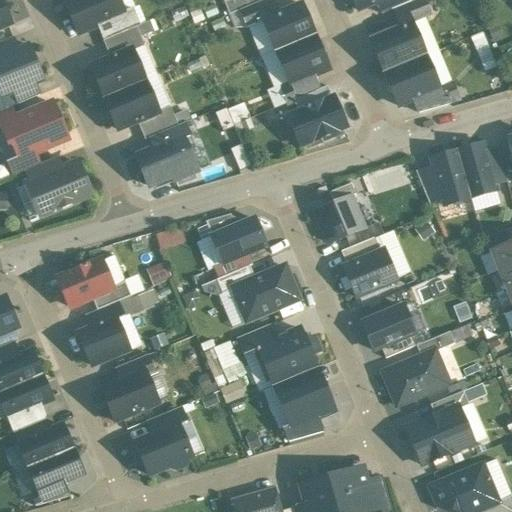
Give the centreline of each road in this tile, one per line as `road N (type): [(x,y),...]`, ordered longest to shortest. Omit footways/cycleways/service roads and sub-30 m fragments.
road 1 (residential): [(376,431),(274,178)]
road 2 (residential): [(376,431),(129,504),(120,498)]
road 3 (residential): [(120,498),(21,254)]
road 4 (residential): [(123,221),(41,11),(44,0)]
road 5 (residential): [(123,221),(274,178)]
road 6 (residential): [(322,0),(382,143)]
road 7 (residential): [(382,143),(511,103)]
